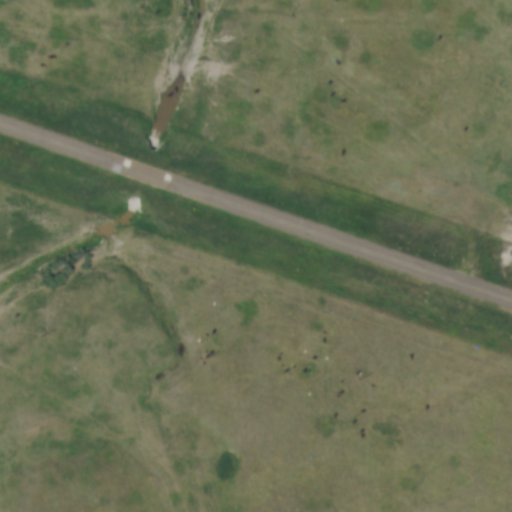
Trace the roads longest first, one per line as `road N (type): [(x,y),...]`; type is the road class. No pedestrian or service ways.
road 1 (tertiary): [(511,300),(0,122)]
road 2 (track): [(511,372),(376,327)]
